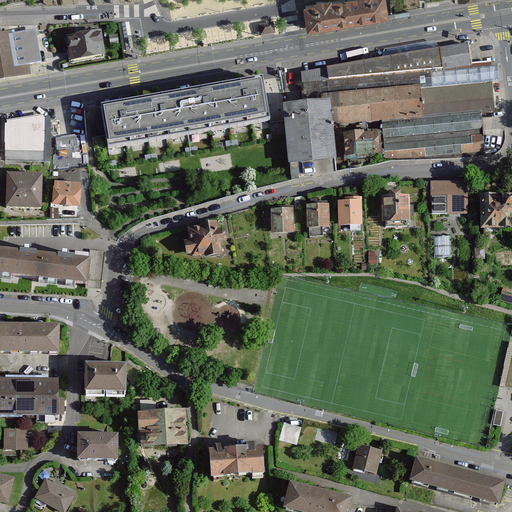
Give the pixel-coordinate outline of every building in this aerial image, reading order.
[(331,0),(302,5),(305,30),(390,17),(386,0),(331,0)] [(30,33),(0,37),(0,81),(36,77),(30,33)] [(69,39),(74,66),(109,60),(105,33),(69,39)] [(468,43),(301,71),(304,99),(336,96),(337,102),(340,130),(385,128),(387,162),(489,157),(482,113),(494,111),(493,82),(499,82),(497,65),(473,67),(468,43)] [(262,81),(101,108),(108,151),(269,122),(262,81)] [(337,102),(287,107),(294,168),(343,163),(340,130),(337,102)] [(8,124),(6,161),(51,161),(49,117),(8,124)] [(90,137),(58,140),(60,158),(91,155),(90,137)] [(346,139),(347,161),(381,159),(379,137),(346,139)] [(46,181),(11,180),(10,212),(45,212),(46,181)] [(470,185),(434,185),(434,228),(451,228),(451,215),(470,215),(470,185)] [(85,186),(58,186),(57,209),(84,210),(85,186)] [(388,199),(386,226),(418,228),(419,201),(388,199)] [(511,199),(485,200),(487,234),(511,233),(511,199)] [(367,205),(342,207),(343,232),(368,231),(367,205)] [(334,208),(312,209),(313,234),(335,233),(334,208)] [(301,212),(275,213),(276,238),(302,237),(301,212)] [(226,230),(190,234),(194,262),(229,257),(226,230)] [(452,235),(436,234),(435,254),(451,255),(452,235)] [(0,273),(86,284),(89,259),(0,248),(0,273)] [(86,284),(86,287),(101,289),(105,253),(90,251),(89,259),(86,284)] [(511,291),(505,289),(502,301),(511,303),(511,291)] [(0,327),(0,356),(59,357),(59,328),(0,327)] [(125,367),(86,367),(86,395),(125,396),(125,367)] [(60,381),(0,382),(0,418),(60,418),(60,381)] [(189,415),(144,417),(146,455),(191,452),(189,415)] [(300,442),(302,424),(283,422),(281,440),(300,442)] [(490,442),(491,424),(464,423),(463,441),(490,442)] [(30,433),(6,432),(5,455),(29,455),(30,433)] [(124,437),(81,437),(81,467),(123,467),(124,437)] [(386,455),(362,448),(355,470),(379,478),(386,455)] [(214,452),(215,484),(274,481),(273,450),(214,452)] [(511,492),(511,485),(421,461),(414,487),(507,511),(511,492)] [(12,478),(0,474),(0,506),(5,508),(12,478)] [(69,511),(77,499),(48,483),(37,503),(53,511),(69,511)] [(353,511),(356,500),(296,486),(289,511),(353,511)]
